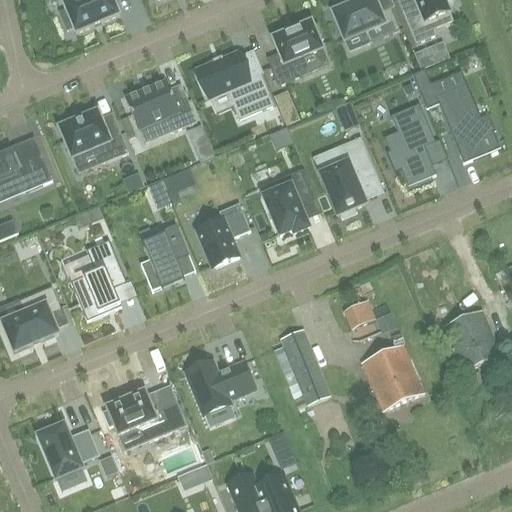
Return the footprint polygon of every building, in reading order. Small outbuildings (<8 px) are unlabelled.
[(66,13),(60,15),(67,34),(74,31),(76,37),(93,30),(102,26),(120,19),(111,0),(65,0),(61,2),(66,13)] [(350,9),(334,16),(345,43),(365,35),(370,46),(400,33),(391,11),(380,16),(373,0),(370,0),(362,4),(361,3),(349,8),(350,9)] [(413,0),(417,7),(402,13),(416,47),(439,38),(436,30),(453,23),(443,0),(413,0)] [(279,57),(268,62),(279,89),(303,79),(296,64),(323,53),(320,44),(324,42),(318,27),(313,29),(312,25),(297,31),(296,31),(288,35),(273,41),(279,57)] [(428,54),(421,57),(427,71),(434,68),(428,54)] [(238,56),(197,73),(209,102),(213,101),(228,94),(234,108),(240,123),(273,109),(260,79),(260,78),(249,83),(239,60),(238,56)] [(425,73),(413,78),(421,98),(434,93),(425,73)] [(167,86),(126,103),(138,132),(169,119),(175,135),(197,126),(188,104),(176,108),(170,93),(167,86)] [(465,88),(436,100),(439,108),(464,167),(501,152),(494,136),(496,135),(489,117),(481,121),(479,121),(465,88)] [(338,113),(346,132),(358,127),(350,108),(338,113)] [(390,155),(387,156),(395,176),(403,173),(410,188),(434,177),(431,170),(423,151),(436,146),(435,145),(420,108),(391,120),(398,136),(400,135),(405,148),(390,155)] [(74,124),(59,131),(72,162),(101,150),(107,166),(129,156),(120,134),(108,139),(101,122),(98,114),(83,121),(83,120),(74,124)] [(292,116),(283,120),(287,129),(296,125),(292,116)] [(120,123),(128,140),(135,137),(128,120),(120,123)] [(198,135),(189,139),(200,166),(215,159),(201,129),(196,131),(198,135)] [(347,166),(320,177),(338,220),(341,219),(342,222),(357,216),(355,212),(366,208),(365,204),(358,188),(377,180),(361,141),(340,150),(347,166)] [(0,193),(22,184),(26,195),(53,184),(42,158),(18,168),(12,153),(0,158),(0,193)] [(300,174),(260,191),(280,240),(293,234),(294,238),(309,232),(306,224),(298,204),(311,198),(300,174)] [(139,180),(126,185),(130,196),(143,190),(139,180)] [(171,180),(164,183),(173,207),(181,204),(178,195),(171,180)] [(153,194),(165,189),(162,181),(150,186),(153,194)] [(223,224),(197,235),(212,272),(240,261),(232,243),(251,235),(239,207),(220,216),(223,224)] [(87,213),(92,225),(105,220),(100,208),(87,213)] [(1,228),(0,228),(0,244),(19,237),(18,235),(6,240),(1,228)] [(150,264),(141,268),(152,295),(161,291),(162,293),(185,284),(184,282),(184,281),(177,264),(189,259),(176,228),(161,235),(162,239),(143,247),(150,264)] [(72,285),(71,285),(87,325),(122,310),(120,307),(114,292),(128,287),(110,244),(86,254),(88,259),(95,275),(72,285)] [(25,318),(3,327),(15,354),(30,348),(31,348),(42,343),(57,337),(56,333),(50,318),(62,313),(53,291),(20,305),(19,305),(25,318)] [(369,303),(343,314),(351,332),(376,321),(369,303)] [(482,313),(443,330),(462,376),(502,359),(482,313)] [(386,336),(402,332),(399,317),(383,321),(386,336)] [(284,350),(275,354),(299,413),(329,401),(301,334),(281,342),(284,350)] [(404,348),(362,366),(383,413),(424,395),(404,348)] [(213,366),(187,377),(205,419),(230,408),(229,404),(254,393),(244,367),(218,378),(213,366)] [(108,414),(103,416),(110,431),(114,429),(118,438),(117,438),(118,440),(121,439),(143,429),(150,445),(187,429),(178,407),(155,417),(147,399),(146,396),(145,393),(143,394),(143,395),(130,400),(121,403),(121,404),(108,409),(106,410),(107,412),(108,414)] [(65,428),(38,439),(56,483),(57,483),(83,472),(81,467),(100,460),(89,434),(76,439),(77,442),(71,444),(65,428)] [(284,436),(269,442),(272,449),(287,443),(284,436)] [(112,460),(100,465),(107,479),(118,475),(112,460)] [(207,468),(197,472),(203,486),(213,482),(207,468)] [(253,479),(229,489),(239,511),(295,511),(282,481),(258,491),(253,479)]
